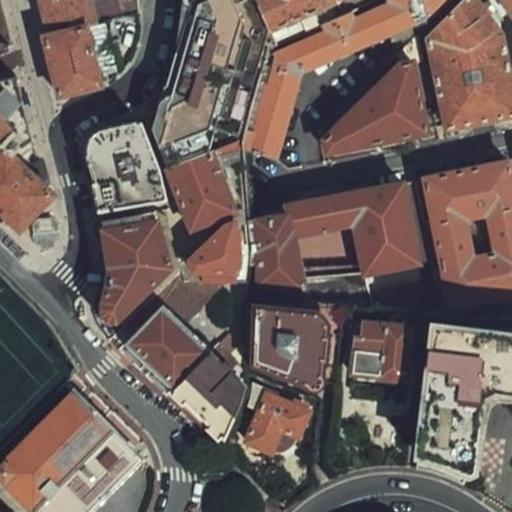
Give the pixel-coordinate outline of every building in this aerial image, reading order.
[(138,13),(136,0),(94,0),(90,1),(89,0),(36,0),(42,26),(49,24),(51,33),(87,25),(138,13)] [(151,124),(167,165),(200,152),(196,142),(201,123),(213,126),(217,112),(226,82),(230,83),(234,68),(231,67),(239,35),(242,24),(232,0),(198,0),(198,2),(192,0),(188,0),(187,7),(196,10),(184,55),(185,59),(181,74),(182,77),(174,105),(167,103),(162,120),(153,118),(151,124)] [(389,0),(352,16),(348,8),(324,20),(328,28),(269,56),(245,148),(273,155),(297,66),(413,17),(416,32),(447,0),(389,0)] [(256,0),(268,28),(333,0),(256,0)] [(479,0),(466,0),(431,39),(444,134),(511,118),(511,63),(508,37),(479,0)] [(511,0),(496,0),(511,23),(511,0)] [(196,10),(187,7),(182,22),(184,23),(176,47),(166,84),(164,84),(153,118),(162,120),(167,103),(174,105),(182,77),(181,74),(185,59),(184,55),(196,10)] [(0,39),(8,42),(0,9),(0,39)] [(99,77),(89,34),(87,25),(51,33),(45,34),(60,93),(101,84),(99,77)] [(89,34),(99,77),(104,74),(109,72),(114,70),(116,70),(106,30),(89,34)] [(231,67),(234,68),(242,70),(251,39),(239,35),(231,67)] [(0,52),(10,49),(8,42),(0,39),(0,52)] [(398,62),(323,138),(326,159),(429,136),(418,59),(398,62)] [(217,112),(229,116),(242,70),(234,68),(230,83),(226,82),(217,112)] [(12,153),(32,137),(17,79),(0,82),(0,210),(18,229),(53,192),(23,162),(12,153)] [(94,183),(146,171),(157,168),(140,121),(120,121),(104,126),(100,128),(96,130),(93,134),(91,136),(87,146),(87,156),(94,183)] [(196,142),(200,152),(206,149),(213,126),(201,123),(196,142)] [(210,147),(206,149),(200,152),(167,165),(190,225),(232,208),(210,147)] [(511,164),(429,179),(448,314),(511,303),(511,164)] [(147,177),(84,191),(90,211),(164,197),(157,168),(146,171),(147,177)] [(290,209),(267,213),(271,290),(317,288),(313,251),(327,249),(325,229),(378,224),(383,273),(438,268),(429,179),(289,193),(290,209)] [(171,264),(156,209),(102,219),(107,246),(109,267),(108,287),(103,307),(104,315),(107,319),(110,321),(115,318),(171,264)] [(256,216),(207,263),(211,275),(262,277),(256,216)] [(322,314),(257,309),(258,377),(316,400),(334,401),(332,372),(342,371),(339,330),(322,314)] [(190,333),(166,310),(123,347),(179,396),(173,403),(186,418),(193,412),(215,433),(213,445),(228,451),(257,389),(267,395),(241,443),(245,457),(262,461),(285,458),(303,445),(317,417),(316,400),(258,377),(236,377),(190,333)] [(357,380),(405,379),(403,317),(356,318),(357,380)] [(511,337),(437,327),(420,469),(483,495),(496,415),(511,416),(511,337)] [(32,511),(91,511),(146,454),(114,423),(95,404),(78,388),(0,463),(0,479),(29,508),(32,511)] [(0,511),(18,511),(0,493),(0,511)]
